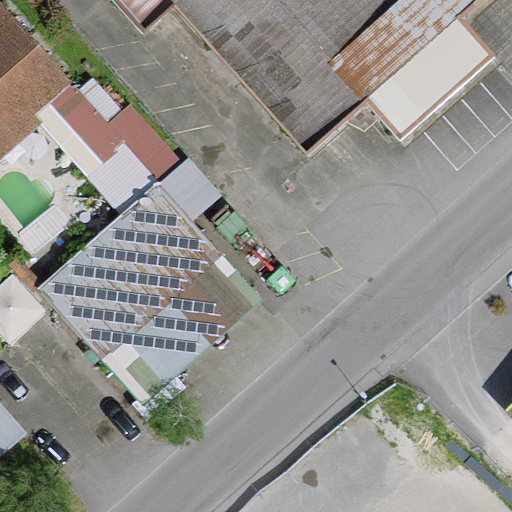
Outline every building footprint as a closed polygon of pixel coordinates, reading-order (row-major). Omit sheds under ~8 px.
[(498,0),(99,0),(130,34),(162,7),(305,170),(498,0)] [(117,149),(133,167),(147,147),(122,110),(112,119),(81,86),(70,95),(0,18),(0,163),(31,135),(77,185),(117,149)] [(255,306),(153,195),(35,302),(137,414),(255,306)] [(511,410),(501,421),(511,431),(511,410)] [(0,458),(21,439),(0,416),(0,458)]
